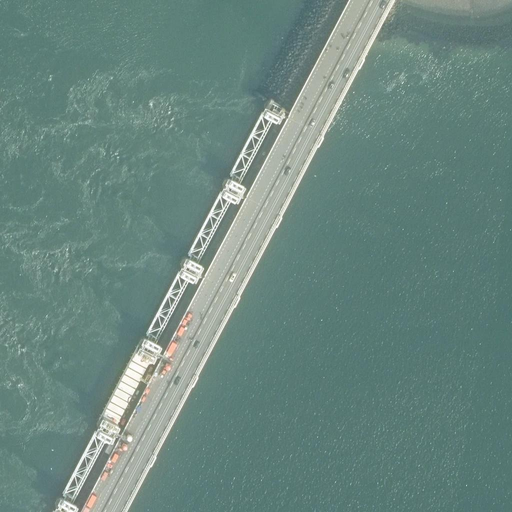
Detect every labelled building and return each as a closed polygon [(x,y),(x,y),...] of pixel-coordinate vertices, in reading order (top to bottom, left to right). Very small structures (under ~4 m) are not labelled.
[(263,112),(262,113),(275,119),(275,118),(278,119),(283,110),(282,109),(285,104),(282,103),(281,105),(271,100),(272,97),(270,96),(265,105),(263,104),(260,110),(263,112)] [(234,198),(236,199),(244,184),(242,183),(242,182),(230,175),(229,176),(227,175),(219,190),(221,191),(221,192),(233,199),(234,198)] [(192,278),(194,279),(202,264),(200,262),(200,261),(188,255),(187,256),(185,255),(177,270),(179,271),(179,272),(191,278),(192,278)] [(150,357),(153,359),(161,343),(158,342),(159,341),(146,335),(143,334),(135,349),(138,351),(137,352),(150,358),(150,357)] [(108,437),(111,438),(119,423),(116,422),(117,421),(104,414),(104,415),(101,414),(94,429),(96,430),(95,431),(108,438),(108,437)] [(72,511),(77,503),(74,502),(75,501),(62,494),(62,495),(60,494),(52,509),(54,510),(53,511),(55,511),(72,511)]
